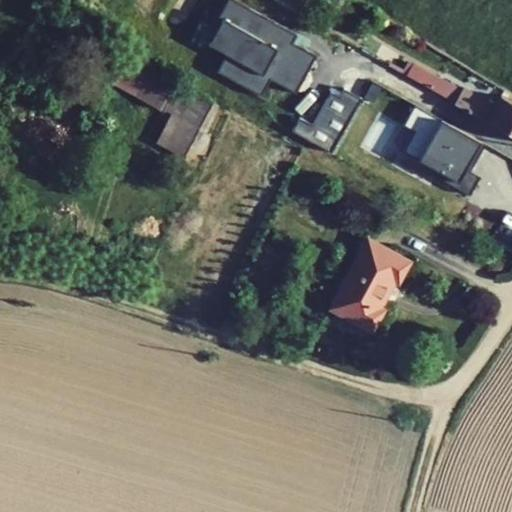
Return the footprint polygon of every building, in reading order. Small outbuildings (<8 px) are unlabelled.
[(293,31),(237,0),(226,0),(218,15),(222,18),(208,43),(226,53),(216,70),(261,96),(271,79),(296,92),(317,54),(289,39),(293,31)] [(150,69),(153,63),(129,51),(110,83),(134,96),(150,69)] [(435,75),(413,62),(406,74),(428,88),(435,75)] [(211,102),(150,69),(134,96),(171,115),(157,142),(184,156),(211,102)] [(428,88),(511,135),(511,102),(500,96),(495,105),(463,87),(462,90),(435,75),(428,88)] [(299,117),(291,131),(331,153),(361,98),(344,88),(339,97),(330,92),(312,125),(299,117)] [(483,142),(414,104),(402,124),(412,130),(401,150),(437,169),(433,175),(468,194),(478,175),(468,170),(483,142)] [(367,239),(330,308),(372,331),(382,312),(378,310),(394,280),(398,282),(409,262),(367,239)]
